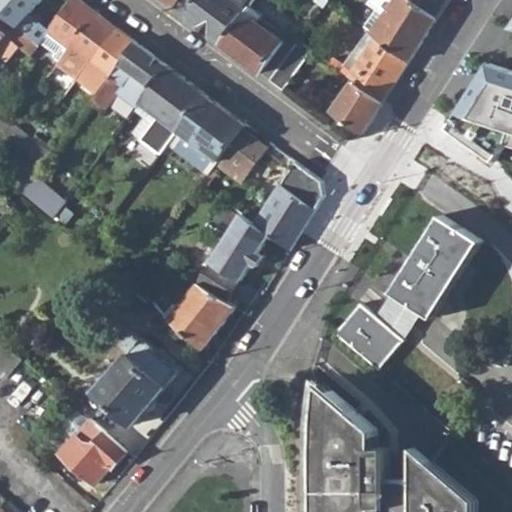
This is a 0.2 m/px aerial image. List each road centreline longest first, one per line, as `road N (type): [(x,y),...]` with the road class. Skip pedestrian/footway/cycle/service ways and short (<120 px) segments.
road 1 (residential): [(122,0),(367,180)]
road 2 (residential): [(225,391),(367,180)]
road 3 (residential): [(367,180),(480,0)]
road 4 (residential): [(128,511),(225,391)]
road 5 (residential): [(225,391),(268,439),(274,511)]
